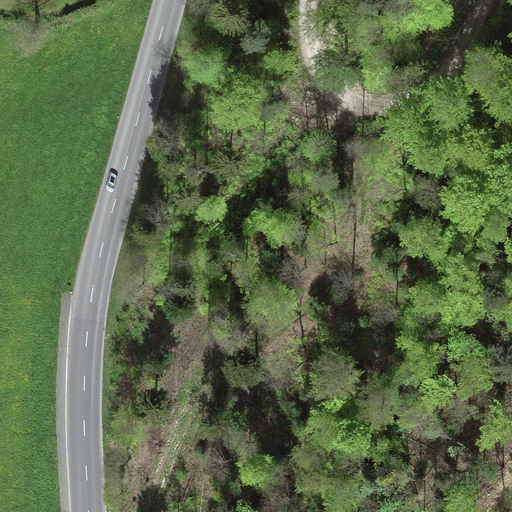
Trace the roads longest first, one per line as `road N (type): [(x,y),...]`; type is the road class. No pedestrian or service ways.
road 1 (tertiary): [(169,0),(91,293)]
road 2 (track): [(312,0),(313,45),(333,90),(382,105),(407,103),(429,88),(483,0)]
road 3 (tertiary): [(88,511),(83,395),(91,293)]
